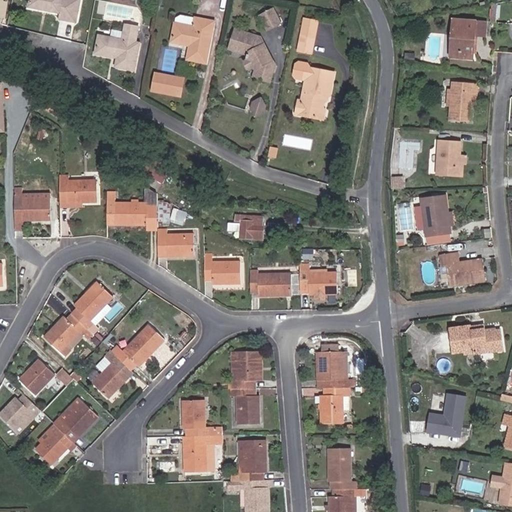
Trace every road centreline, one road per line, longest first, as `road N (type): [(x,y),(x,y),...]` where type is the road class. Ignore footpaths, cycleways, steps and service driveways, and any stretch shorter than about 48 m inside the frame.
road 1 (residential): [(43,43),(252,166),(374,198)]
road 2 (residential): [(0,364),(54,265),(79,250),(109,249),(232,324)]
road 3 (tertiary): [(374,198),(388,84),(385,40),(364,0)]
road 4 (tertiary): [(403,511),(388,315)]
road 5 (unknown): [(54,265),(21,259),(9,241),(8,103)]
road 6 (residential): [(286,325),(300,511)]
road 7 (residential): [(511,265),(497,189),(498,140),(511,91)]
road 8 (residential): [(124,455),(139,419),(232,324)]
road 9 (residential): [(388,315),(511,297)]
